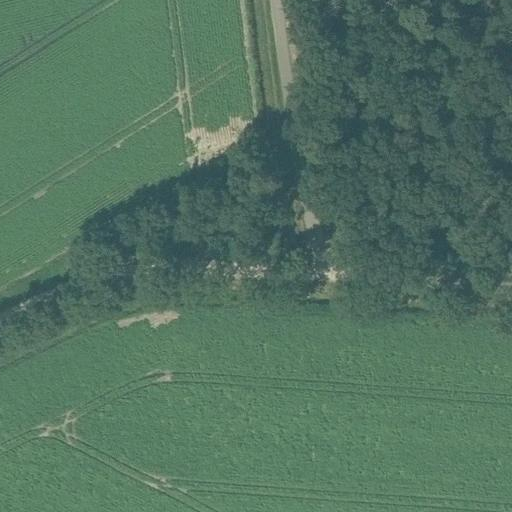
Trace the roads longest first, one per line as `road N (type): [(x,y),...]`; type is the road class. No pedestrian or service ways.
road 1 (unclassified): [(511,286),(342,270),(322,248),(300,171),(276,0)]
road 2 (track): [(342,270),(138,271),(74,288),(0,322)]
